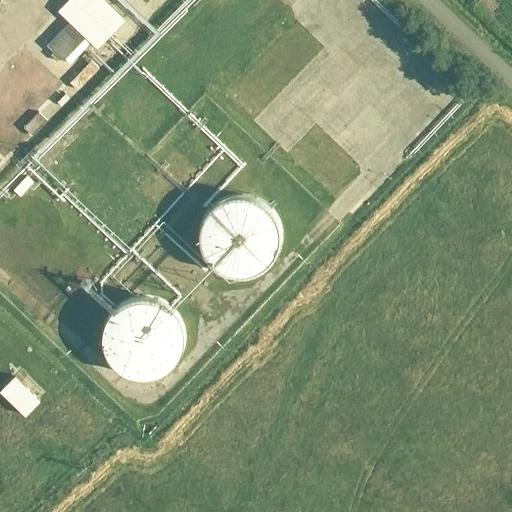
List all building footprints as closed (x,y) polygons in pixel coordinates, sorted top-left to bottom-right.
[(96,0),(71,0),(55,17),(96,55),(124,25),(96,0)] [(77,88),(96,66),(89,60),(69,82),(77,88)] [(138,102),(133,103),(129,106),(126,109),(125,114),(124,119),(126,124),(129,128),(133,131),(139,132),(144,132),(149,130),(153,126),(155,121),(155,115),(154,111),(151,107),(148,104),(143,102),(138,102)] [(96,143),(87,143),(79,147),(73,153),(70,160),(69,169),(71,176),(74,182),(80,187),(87,190),(95,191),(102,189),(109,185),(114,180),(117,173),(117,165),(115,157),(111,150),(104,145),(96,143)] [(0,205),(41,171),(31,160),(0,186),(0,205)] [(245,200),(231,201),(218,206),(208,216),(202,229),(200,243),(203,255),(209,266),(219,275),(231,280),(244,281),(256,278),(267,271),(275,262),(280,250),(281,237),(278,224),(270,212),(259,204),(245,200)] [(28,206),(18,208),(10,212),(4,218),(0,225),(0,246),(5,255),(13,261),(23,265),(33,265),(43,261),(50,255),(56,246),(57,236),(56,227),(52,218),(45,212),(37,208),(28,206)] [(147,305),(132,306),(119,311),(109,321),(103,334),(101,348),(104,360),(111,371),(120,380),(132,385),(145,386),(157,383),(168,377),(177,367),(182,355),(183,343),(179,329),(172,317),(160,309),(147,305)] [(16,361),(0,376),(0,396),(15,411),(41,385),(16,361)]
